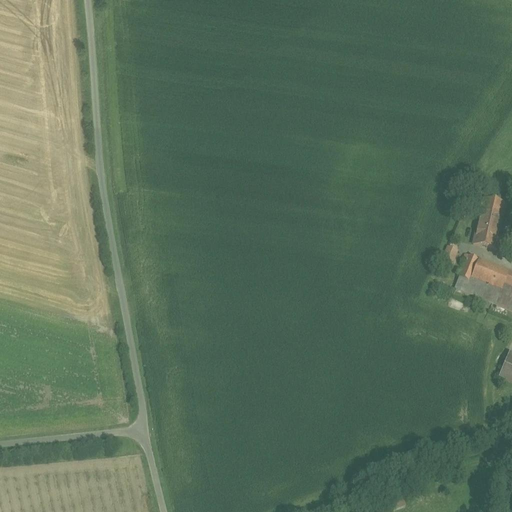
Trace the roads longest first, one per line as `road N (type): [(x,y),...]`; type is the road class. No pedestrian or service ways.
road 1 (unclassified): [(146,433),(101,161),(87,0)]
road 2 (unclassified): [(0,447),(146,433)]
road 3 (track): [(505,469),(495,383),(509,351)]
